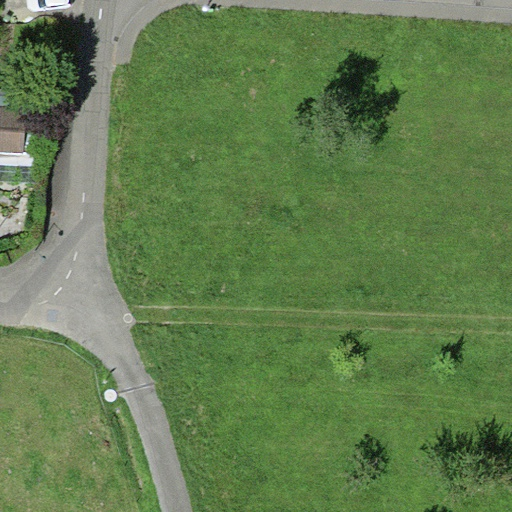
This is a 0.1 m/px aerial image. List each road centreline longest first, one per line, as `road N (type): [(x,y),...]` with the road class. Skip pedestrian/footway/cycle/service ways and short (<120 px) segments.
road 1 (residential): [(0,295),(66,286),(87,195),(105,0)]
road 2 (track): [(66,286),(130,358),(174,511)]
